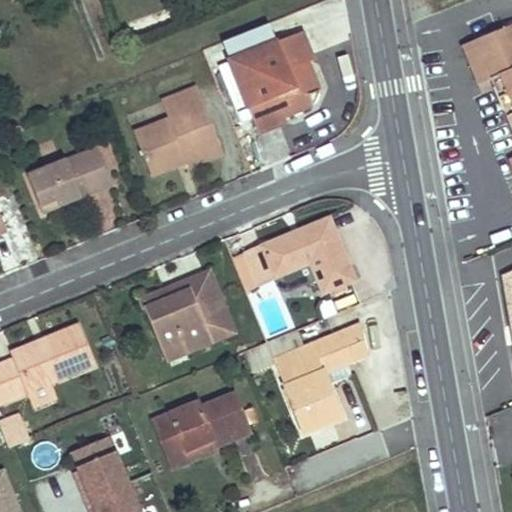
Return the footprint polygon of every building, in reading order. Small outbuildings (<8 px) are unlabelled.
[(511,25),(476,41),(492,80),(511,129),(511,25)] [(301,30),(231,60),(260,132),(288,120),(286,115),(314,104),(309,93),(318,89),(306,62),(313,59),(301,30)] [(476,41),(462,46),(478,86),(492,80),(476,41)] [(196,86),(162,101),(169,117),(133,132),(148,168),(183,154),(185,161),(188,166),(223,151),(196,86)] [(98,148),(28,176),(44,213),(62,206),(60,202),(80,194),(81,198),(114,185),(98,148)] [(183,154),(148,168),(151,174),(185,161),(183,154)] [(80,194),(60,202),(62,206),(81,198),(80,194)] [(0,235),(9,232),(0,211),(0,235)] [(285,236),(253,249),(267,282),(302,267),(314,297),(348,284),(322,221),(291,234),(294,241),(287,243),(285,236)] [(291,234),(285,236),(287,243),(294,241),(291,234)] [(184,292),(138,311),(155,353),(175,344),(180,355),(227,336),(201,274),(180,283),(184,292)] [(184,292),(180,283),(134,302),(138,311),(184,292)] [(360,325),(297,351),(308,378),(285,387),(305,434),(341,418),(327,384),(352,374),(347,363),(366,356),(360,325)] [(6,358),(0,360),(0,391),(5,403),(6,403),(44,387),(88,369),(71,329),(37,343),(39,346),(6,358)] [(39,346),(37,343),(5,355),(6,358),(39,346)] [(175,344),(155,353),(160,364),(180,355),(175,344)] [(297,351),(274,360),(285,387),(308,378),(297,351)] [(44,387),(6,403),(12,417),(50,401),(44,387)] [(200,402),(154,421),(169,457),(214,439),(217,445),(250,433),(235,395),(202,408),(200,402)] [(10,417),(0,420),(0,445),(2,450),(21,442),(10,417)] [(68,452),(85,511),(136,511),(114,438),(68,452)] [(214,439),(169,457),(174,468),(218,449),(217,445),(214,439)] [(11,511),(0,483),(0,511),(11,511)]
